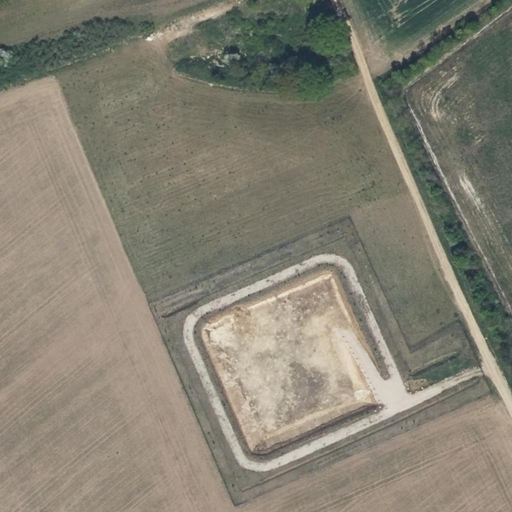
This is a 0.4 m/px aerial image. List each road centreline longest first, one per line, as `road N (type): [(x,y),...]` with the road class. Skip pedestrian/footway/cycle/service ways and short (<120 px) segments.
road 1 (track): [(490,367),(273,464),(239,458),(187,325),(322,257),(344,262)]
road 2 (track): [(336,0),(511,408)]
road 3 (track): [(344,262),(408,404)]
road 4 (track): [(371,80),(488,0)]
